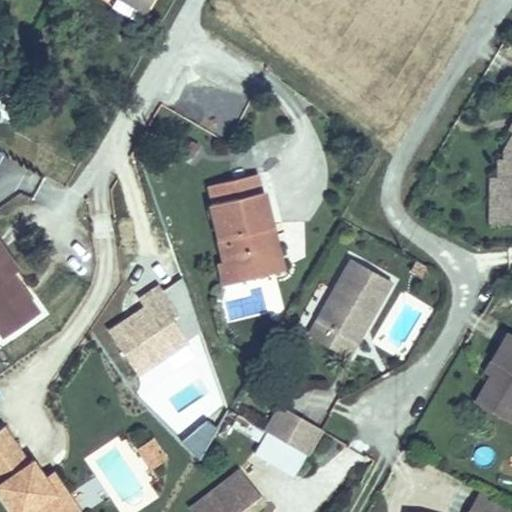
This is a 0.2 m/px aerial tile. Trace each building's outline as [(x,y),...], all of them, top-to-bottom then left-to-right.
[(115,0),(112,6),(140,22),(147,10),(146,10),(152,0),(115,0)] [(23,93),(6,83),(0,93),(0,114),(8,119),(23,93)] [(499,159),(499,177),(499,179),(508,179),(508,195),(502,195),(502,223),(511,223),(511,136),(504,150),(504,158),(499,159)] [(257,174),(209,185),(213,203),(210,203),(225,262),(237,259),(241,279),(274,271),(265,235),(263,235),(261,228),(272,226),(263,191),(261,191),(257,174)] [(490,223),(502,223),(502,195),(508,195),(508,179),(499,179),(499,177),(491,177),(490,223)] [(274,271),(282,269),(272,226),(261,228),(263,235),(265,235),(274,271)] [(0,243),(0,329),(4,335),(38,311),(24,290),(11,272),(17,268),(7,254),(0,243)] [(225,262),(220,263),(225,283),(241,279),(237,259),(225,262)] [(391,282),(351,259),(316,320),(356,343),(365,328),(360,326),(373,303),(378,305),(391,282)] [(123,323),(107,334),(136,376),(187,344),(172,320),(177,316),(159,288),(138,301),(144,310),(130,319),(132,323),(125,327),(123,323)] [(231,320),(259,315),(256,296),(228,300),(231,320)] [(373,303),(360,326),(365,328),(378,305),(373,303)] [(130,319),(123,323),(125,327),(132,323),(130,319)] [(356,343),(316,320),(309,334),(349,356),(356,343)] [(497,365),(490,376),(475,402),(505,419),(511,407),(511,334),(508,332),(491,362),(497,365)] [(497,365),(491,362),(484,373),(490,376),(497,365)] [(301,418),(279,405),(265,431),(286,443),(301,418)] [(308,455),(322,431),(322,430),(301,418),(286,443),(308,455)] [(0,430),(0,485),(18,511),(74,511),(49,475),(41,481),(29,463),(25,466),(0,430)] [(141,455),(158,443),(153,437),(136,448),(141,455)] [(158,443),(141,455),(150,469),(167,457),(158,443)] [(249,511),(263,502),(238,472),(192,508),(195,511),(249,511)] [(511,511),(478,495),(469,511),(511,511)]
